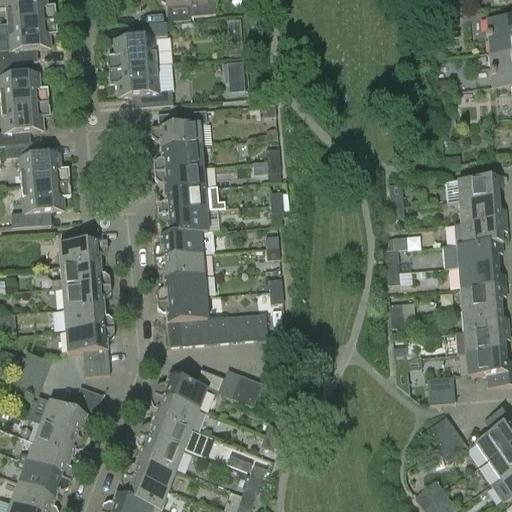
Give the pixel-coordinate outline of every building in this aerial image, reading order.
[(4,0),(6,27),(55,23),(54,9),(47,10),(45,0),(4,0)] [(165,0),(166,10),(188,8),(189,20),(215,18),(214,5),(213,0),(165,0)] [(511,20),(485,23),(488,58),(511,55),(511,20)] [(55,23),(6,27),(9,55),(0,55),(0,68),(13,67),(13,68),(27,67),(26,54),(50,52),(49,38),(56,37),(55,23)] [(108,73),(156,69),(154,41),(166,40),(165,27),(136,29),(137,42),(112,44),(114,59),(107,59),(108,73)] [(511,91),(511,55),(488,58),(491,92),(491,93),(511,91)] [(0,109),(48,106),(47,91),(40,92),(38,77),(14,79),(13,68),(13,67),(0,68),(0,109)] [(224,87),(228,86),(243,85),(242,67),(223,68),(224,87)] [(156,69),(108,73),(109,87),(116,87),(117,101),(142,99),(143,112),(172,110),(171,96),(158,97),(156,69)] [(49,120),(48,106),(0,109),(0,118),(2,137),(0,137),(0,151),(4,151),(4,150),(19,149),(19,148),(18,137),(43,135),(42,120),(49,120)] [(275,121),(274,109),(262,110),(263,122),(275,121)] [(159,153),(200,150),(198,128),(205,127),(204,115),(182,117),(157,119),(157,131),(150,132),(150,140),(156,145),(159,144),(159,153)] [(33,147),(19,148),(19,149),(4,150),(4,151),(5,163),(18,162),(20,190),(68,186),(67,172),(60,172),(59,158),(34,160),(33,147)] [(200,150),(159,153),(160,162),(157,162),(153,167),(153,175),(202,171),(200,150)] [(266,166),(279,165),(278,154),(265,155),(266,166)] [(279,165),(266,166),(267,178),(280,177),(279,165)] [(202,171),(153,175),(154,183),(159,187),(162,187),(163,196),(203,193),(202,171)] [(458,207),(497,204),(496,193),(502,192),(502,181),(444,186),(446,208),(458,207)] [(70,200),(68,186),(20,190),(22,217),(10,218),(11,232),(40,230),(39,217),(64,215),(62,200),(70,200)] [(203,193),(163,196),(163,205),(160,205),(156,210),(157,218),(205,215),(224,213),(224,205),(217,206),(216,192),(203,193)] [(270,209),(282,208),(281,197),(269,198),(270,209)] [(390,212),(403,211),(402,200),(389,201),(390,212)] [(497,204),(458,207),(460,228),(505,225),(504,214),(498,214),(497,204)] [(282,208),(270,209),(271,221),(283,220),(282,208)] [(403,211),(390,212),(391,224),(403,223),(403,211)] [(158,239),(158,240),(207,236),(205,215),(157,218),(157,226),(162,231),(165,230),(166,238),(158,239)] [(456,251),(501,247),(501,246),(497,246),(496,236),(506,235),(505,225),(460,228),(454,229),(456,251)] [(59,271),(100,267),(99,258),(102,258),(107,253),(106,244),(98,245),(97,233),(72,235),(73,247),(58,248),(59,271)] [(152,254),(152,262),(201,258),(213,257),(211,236),(207,237),(207,236),(158,240),(159,249),(156,249),(152,254)] [(265,253),(278,252),(277,240),(265,241),(265,253)] [(393,243),(394,255),(406,254),(405,242),(393,243)] [(457,272),(496,269),(495,258),(502,258),(501,247),(456,251),(442,252),(444,273),(457,272)] [(278,252),(265,253),(266,265),(279,264),(278,252)] [(161,274),(162,283),(203,280),(201,258),(152,262),(153,270),(158,274),(161,274)] [(386,278),(398,277),(397,266),(385,267),(386,278)] [(100,267),(59,271),(61,292),(110,288),(109,280),(104,276),(101,276),(100,267)] [(459,294),(504,290),(503,279),(497,280),(496,269),(457,272),(459,294)] [(398,277),(386,278),(387,290),(399,289),(398,277)] [(204,301),(203,280),(162,283),(163,292),(160,292),(155,297),(156,305),(204,301)] [(269,296),(281,295),(280,283),(268,284),(269,296)] [(110,288),(61,292),(63,314),(104,310),(103,302),(106,301),(110,296),(110,288)] [(459,294),(461,315),(500,312),(499,301),(505,301),(504,290),(459,294)] [(281,295),(269,296),(270,308),(282,307),(281,295)] [(191,325),(203,324),(206,324),(206,323),(204,301),(156,305),(157,313),(162,317),(165,317),(165,327),(178,326),(191,325)] [(389,321),(402,320),(401,309),(388,310),(389,321)] [(104,310),(63,314),(65,335),(113,331),(113,323),(107,319),(104,319),(104,310)] [(461,315),(463,337),(508,333),(507,322),(501,323),(500,312),(461,315)] [(265,318),(252,319),(254,344),(267,343),(265,318)] [(252,319),(240,320),(242,345),(254,344),(252,319)] [(240,320),(228,321),(230,346),(242,345),(240,320)] [(402,320),(389,321),(390,333),(403,332),(402,320)] [(215,322),(217,347),(230,346),(228,321),(215,322)] [(206,324),(203,324),(205,348),(217,347),(215,322),(206,323),(206,324)] [(203,324),(191,325),(193,349),(205,348),(203,324)] [(191,325),(178,326),(180,350),(193,349),(191,325)] [(180,350),(178,326),(165,327),(168,351),(180,350)] [(113,331),(65,335),(66,357),(82,356),(107,354),(106,345),(110,344),(114,339),(113,331)] [(463,337),(465,358),(503,355),(503,344),(509,344),(508,333),(463,337)] [(393,364),(406,363),(404,352),(392,353),(393,364)] [(107,354),(82,356),(83,369),(108,366),(107,354)] [(503,355),(465,358),(467,380),(486,379),(487,391),(511,389),(511,381),(511,365),(504,366),(503,355)] [(27,357),(22,369),(46,378),(50,366),(27,357)] [(406,363),(393,364),(394,376),(407,375),(406,363)] [(108,366),(83,369),(84,380),(87,381),(109,379),(108,366)] [(22,369),(18,380),(41,390),(46,378),(22,369)] [(195,387),(218,396),(223,382),(200,373),(195,387)] [(229,402),(238,379),(226,374),(223,382),(218,396),(217,398),(229,402)] [(155,389),(153,397),(198,414),(206,393),(168,379),(165,388),(162,386),(155,389)] [(229,402),(241,407),(250,383),(238,379),(229,402)] [(37,401),(41,390),(18,380),(13,392),(37,401)] [(428,396),(453,394),(452,382),(427,384),(428,396)] [(250,383),(241,407),(252,411),(262,388),(250,383)] [(79,391),(74,403),(98,412),(103,400),(79,391)] [(453,394),(428,396),(429,409),(454,407),(453,394)] [(155,412),(152,420),(190,434),(198,414),(153,397),(150,404),(153,410),(155,412)] [(98,412),(74,403),(70,414),(86,420),(94,423),(98,412)] [(48,406),(40,426),(86,444),(89,436),(86,430),(83,429),(86,420),(70,414),(48,406)] [(474,447),(487,465),(511,447),(511,421),(504,411),(483,425),(491,436),(474,447)] [(140,430),(137,437),(183,455),(190,434),(152,420),(149,428),(146,427),(140,430)] [(432,446),(452,431),(445,421),(425,435),(432,446)] [(40,426),(33,447),(71,461),(74,453),(77,454),(83,451),(86,444),(40,426)] [(268,429),(264,440),(276,444),(280,433),(268,429)] [(439,456),(460,442),(452,431),(432,446),(439,456)] [(175,475),(183,455),(137,437),(135,444),(137,451),(140,452),(137,460),(175,475)] [(276,444),(264,440),(260,450),(272,455),(276,444)] [(460,442),(439,456),(446,466),(467,452),(460,442)] [(17,464),(25,467),(70,484),(73,477),(70,470),(68,469),(71,461),(33,447),(28,459),(20,456),(17,464)] [(511,447),(487,465),(499,483),(511,474),(511,447)] [(125,470),(122,477),(167,495),(175,475),(137,460),(134,468),(131,467),(125,470)] [(17,487),(55,501),(58,493),(61,494),(68,491),(70,484),(25,467),(17,464),(14,470),(23,473),(17,487)] [(253,469),(249,480),(261,484),(265,474),(253,469)] [(511,474),(499,483),(511,501),(511,500),(511,474)] [(115,497),(114,498),(151,511),(160,511),(167,495),(122,477),(119,485),(122,491),(125,492),(122,500),(115,497)] [(257,495),(261,484),(249,480),(245,491),(257,495)] [(17,487),(10,507),(22,511),(55,511),(52,510),(55,501),(17,487)] [(421,511),(431,504),(424,494),(414,502),(421,511)] [(102,508),(100,511),(151,511),(114,498),(111,506),(108,505),(102,508)]
